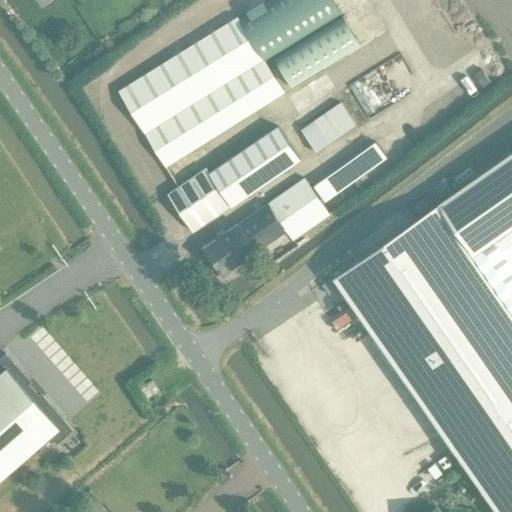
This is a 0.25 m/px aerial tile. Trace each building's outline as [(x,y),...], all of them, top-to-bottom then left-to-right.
[(334,0),(266,0),(238,18),(265,62),(342,13),(334,0)] [(291,85),(359,43),(343,16),(274,58),(291,85)] [(265,62),(238,18),(120,91),(166,166),(285,93),(265,62)] [(324,72),(285,99),(302,124),(341,97),(324,72)] [(356,125),(340,102),(302,128),(317,152),(356,125)] [(207,168),(168,195),(194,231),(232,205),(233,206),(266,183),(265,182),(283,170),(299,159),(277,127),(210,171),(207,168)] [(375,142),(315,185),(326,200),(354,179),(355,180),(386,158),(375,142)] [(511,511),(511,151),(333,277),(496,511),(511,511)] [(305,178),(268,204),(287,231),(292,239),(330,214),(305,178)] [(268,204),(205,247),(223,274),(287,231),(268,204)] [(0,477),(48,436),(55,444),(57,443),(55,441),(69,429),(71,431),(72,430),(40,393),(37,395),(27,384),(30,382),(5,352),(4,353),(5,355),(0,360),(0,477)]
